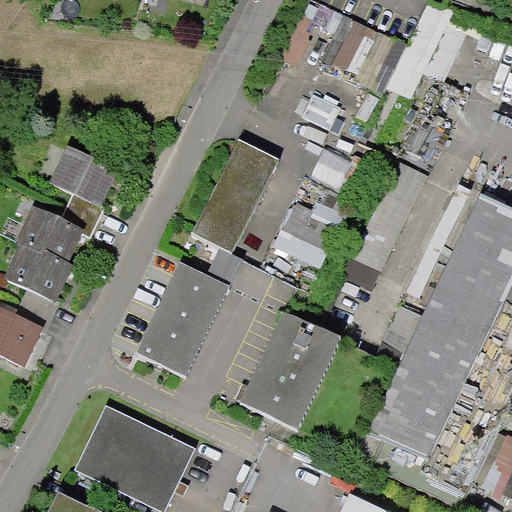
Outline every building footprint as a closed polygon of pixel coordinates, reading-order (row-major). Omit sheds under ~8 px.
[(406,44),(342,13),(335,27),(316,65),(381,95),(406,44)] [(307,42),(290,34),(279,57),(296,65),(307,42)] [(274,162),(233,143),(187,236),(228,256),(274,162)] [(101,212),(118,176),(71,155),(54,191),(73,200),(101,212)] [(290,202),(267,250),(317,273),(350,201),(321,187),(310,212),(290,202)] [(511,215),(477,198),(420,317),(398,307),(378,347),(398,357),(361,432),(426,463),(505,302),(511,305),(511,215)] [(105,216),(73,200),(61,222),(93,239),(105,216)] [(69,267),(86,235),(61,222),(35,208),(12,249),(22,254),(8,280),(33,293),(18,320),(45,334),(59,309),(55,307),(75,270),(69,267)] [(227,290),(175,264),(131,354),(184,379),(227,290)] [(340,344),(277,313),(233,404),(296,434),(340,344)] [(0,317),(0,360),(26,372),(42,335),(0,317)] [(151,511),(162,511),(192,452),(103,409),(72,473),(151,511)] [(80,511),(49,497),(42,511),(80,511)] [(375,511),(345,497),(337,511),(375,511)]
